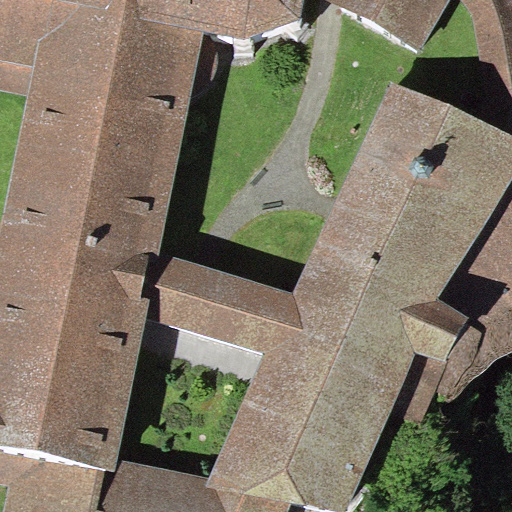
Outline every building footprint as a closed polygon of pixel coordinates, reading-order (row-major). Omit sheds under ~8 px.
[(0,0),(0,94),(33,101),(38,75),(178,104),(186,103),(196,98),(203,91),(209,82),(211,72),(211,63),(209,52),(204,45),(230,50),(230,63),(250,62),(249,49),(282,37),(294,48),(307,33),(295,23),(299,0),(0,0)] [(338,0),(338,14),(413,57),(445,0),(338,0)] [(489,102),(474,133),(500,145),(418,322),(459,341),(444,374),(416,421),(445,400),(511,352),(511,0),(458,0),(473,17),(489,102)] [(33,101),(0,261),(0,394),(103,471),(134,320),(146,262),(170,146),(181,148),(184,135),(173,133),(178,104),(38,75),(33,101)] [(208,493),(103,471),(114,511),(278,511),(281,507),(303,511),(338,511),(384,413),(412,427),(416,421),(444,374),(459,341),(418,322),(500,145),(474,133),(390,94),(292,306),(268,360),(208,493)] [(292,306),(146,262),(134,320),(268,360),(292,306)] [(0,485),(10,488),(103,471),(0,394),(0,485)] [(4,511),(114,511),(103,471),(10,488),(4,511)]
